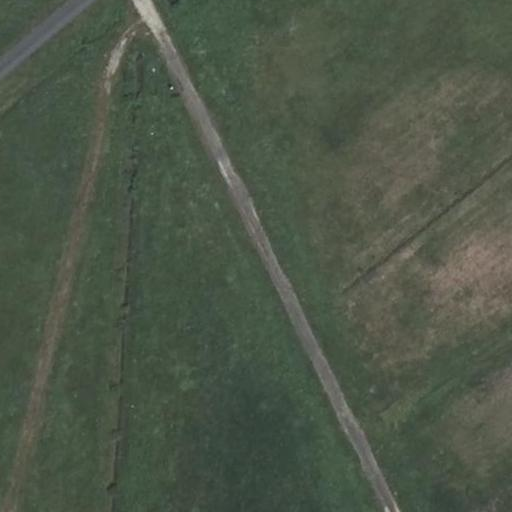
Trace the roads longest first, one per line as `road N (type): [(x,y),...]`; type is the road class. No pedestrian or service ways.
road 1 (track): [(149,0),(403,511)]
road 2 (track): [(152,6),(114,73),(10,511)]
